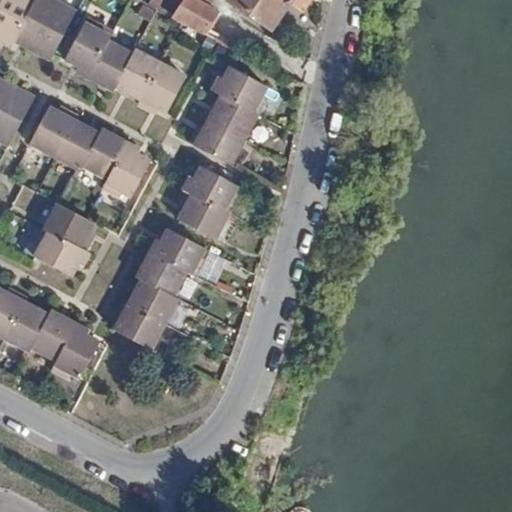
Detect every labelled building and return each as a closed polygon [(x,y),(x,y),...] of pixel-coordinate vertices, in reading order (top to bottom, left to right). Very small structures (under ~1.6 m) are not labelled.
[(32,0),(0,0),(0,35),(11,41),(15,35),(32,0)] [(60,0),(32,0),(15,35),(52,52),(75,7),(60,0)] [(153,0),(151,5),(176,18),(185,0),(153,0)] [(208,0),(185,0),(176,18),(213,38),(216,31),(208,28),(216,10),(206,5),(208,0)] [(237,0),(273,24),(286,4),(299,12),(306,0),(237,0)] [(98,21),(86,15),(66,51),(80,59),(76,66),(91,73),(112,33),(115,24),(100,16),(98,21)] [(135,45),(112,33),(91,73),(115,86),(118,79),(135,45)] [(139,40),(135,45),(118,79),(143,91),(163,53),(139,40)] [(191,68),(163,53),(143,91),(138,99),(154,106),(156,100),(170,107),(191,68)] [(223,67),(216,80),(226,85),(262,105),(269,92),(264,89),(269,79),(232,60),(228,69),(223,67)] [(0,137),(6,140),(26,103),(14,96),(18,88),(0,78),(0,137)] [(249,129),(262,105),(226,85),(213,110),(249,129)] [(30,94),(18,88),(14,96),(26,103),(30,94)] [(56,105),(41,99),(23,135),(51,151),(71,112),(74,106),(59,98),(56,105)] [(235,156),(249,129),(213,110),(206,123),(201,121),(195,134),(235,156)] [(95,124),(71,112),(51,151),(76,164),(78,158),(95,124)] [(98,118),(95,124),(78,158),(102,170),(122,130),(98,118)] [(137,138),(122,130),(102,170),(95,182),(110,191),(114,183),(126,190),(147,152),(133,144),(137,138)] [(249,179),(213,160),(207,172),(200,169),(195,183),(199,185),(244,207),(250,194),(244,192),(249,179)] [(227,236),(244,207),(199,185),(192,200),(196,202),(188,216),(227,236)] [(57,201),(42,227),(85,251),(94,235),(89,232),(95,222),(57,201)] [(215,244),(180,225),(174,239),(166,237),(160,248),(199,268),(209,273),(215,261),(209,257),(215,244)] [(85,251),(42,227),(33,244),(38,247),(32,258),(68,278),(74,267),(80,270),(90,254),(85,251)] [(186,293),(199,268),(160,248),(148,274),(153,277),(186,293)] [(0,323),(8,327),(28,289),(29,284),(15,277),(13,282),(0,275),(0,323)] [(191,296),(186,293),(153,277),(141,302),(179,321),(191,296)] [(32,340),(35,335),(52,300),(28,289),(8,327),(32,340)] [(35,335),(61,348),(81,310),(55,296),(52,300),(35,335)] [(164,349),(179,321),(141,302),(135,299),(127,313),(133,316),(126,330),(164,349)] [(96,317),(81,310),(61,348),(56,359),(70,367),(73,361),(88,368),(107,330),(94,322),(96,317)]
